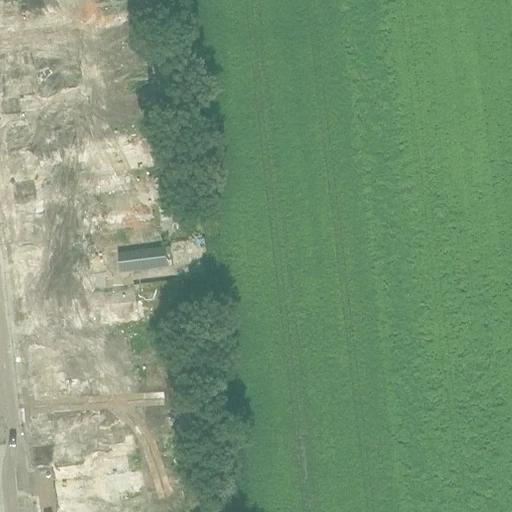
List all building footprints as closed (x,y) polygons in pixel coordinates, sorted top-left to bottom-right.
[(44,0),(17,0),(0,2),(0,28),(59,22),(58,11),(46,12),(44,0)] [(121,8),(89,12),(91,28),(123,24),(121,8)] [(56,43),(79,43),(79,28),(56,28),(56,43)] [(33,33),(36,49),(55,45),(53,30),(33,33)] [(41,50),(3,55),(5,76),(56,70),(55,61),(43,63),(41,50)] [(56,70),(5,76),(8,100),(59,94),(58,87),(89,83),(87,66),(56,70)] [(70,89),(71,100),(93,99),(92,88),(70,89)] [(65,125),(88,119),(85,107),(62,113),(65,125)] [(38,169),(36,116),(6,117),(7,170),(38,169)] [(90,124),(51,128),(54,152),(105,146),(104,136),(92,138),(90,124)] [(105,146),(54,152),(57,175),(96,169),(94,157),(106,156),(105,146)] [(96,169),(57,175),(60,197),(111,191),(109,181),(98,183),(96,169)] [(45,189),(14,190),(16,236),(47,234),(45,189)] [(111,191),(60,197),(63,220),(113,214),(111,191)] [(113,214),(63,220),(65,243),(104,239),(102,225),(114,223),(113,214)] [(121,274),(168,267),(166,247),(118,254),(121,274)] [(80,269),(29,275),(32,298),(83,291),(80,269)] [(83,291),(32,298),(35,320),(73,316),(72,303),(84,301),(83,291)] [(98,338),(38,345),(41,371),(89,365),(87,350),(99,349),(98,338)] [(89,365),(41,371),(44,397),(104,390),(103,379),(91,380),(89,365)] [(86,417),(47,421),(50,445),(100,439),(99,429),(87,430),(86,417)] [(137,443),(136,426),(109,428),(110,445),(137,443)] [(100,439),(50,445),(53,468),(91,464),(90,450),(102,448),(100,439)] [(104,460),(106,471),(130,468),(129,457),(104,460)] [(106,479),(108,492),(145,485),(143,471),(106,479)] [(95,492),(56,496),(57,511),(109,511),(108,504),(96,505),(95,492)]
